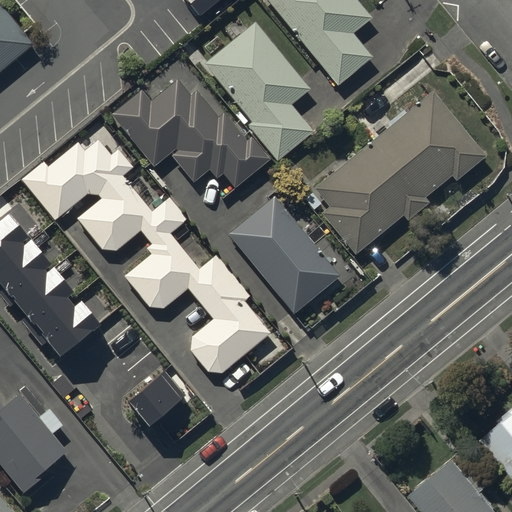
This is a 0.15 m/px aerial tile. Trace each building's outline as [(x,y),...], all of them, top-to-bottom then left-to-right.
[(188,0),(196,9),(206,0),(188,0)] [(371,56),(352,32),(370,17),(355,0),(266,0),(336,85),(371,56)] [(0,69),(31,44),(0,6),(0,69)] [(253,20),(202,62),(250,121),(246,124),(276,160),(312,130),(290,104),(309,88),(253,20)] [(139,88),(109,113),(152,166),(174,148),(176,150),(170,154),(192,181),(208,168),(215,177),(221,172),(233,187),(268,158),(250,135),(245,140),(222,112),(216,117),(195,90),(189,95),(175,78),(149,100),(139,88)] [(431,90),(365,144),(418,209),(428,201),(424,196),(451,174),(455,179),(484,155),(431,90)] [(46,162),(43,159),(25,174),(57,212),(85,189),(96,190),(99,194),(75,214),(100,244),(114,246),(138,226),(149,239),(144,244),(148,249),(121,271),(147,302),(161,304),(186,284),(211,314),(190,331),(188,346),(205,367),(220,368),(269,328),(242,296),(248,292),(213,250),(197,263),(168,228),(185,215),(167,193),(149,207),(120,171),(130,163),(115,145),(108,151),(95,134),(82,145),(75,138),(46,162)] [(365,144),(312,187),(328,206),(320,212),(354,253),(402,214),(406,219),(418,209),(365,144)] [(272,195),(226,233),(291,312),(338,274),(272,195)] [(52,239),(33,254),(75,306),(92,292),(86,284),(97,275),(79,253),(69,261),(52,239)] [(63,329),(35,352),(99,430),(125,409),(122,404),(144,385),(84,312),(78,318),(70,308),(56,319),(63,329)] [(0,407),(0,464),(21,490),(50,466),(48,463),(64,450),(18,393),(0,407)] [(511,406),(498,418),(501,421),(482,437),(511,473),(511,406)] [(500,511),(454,457),(410,493),(425,511),(500,511)]
